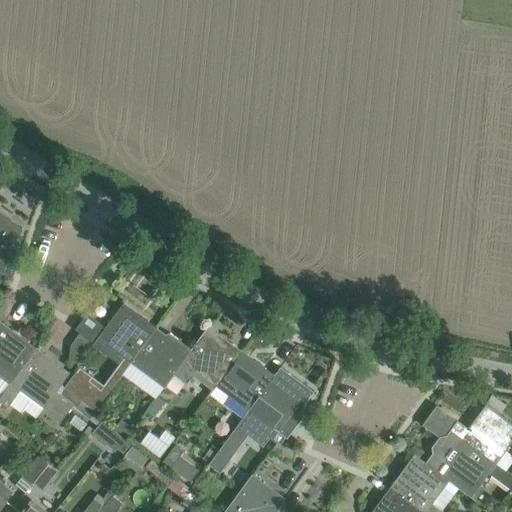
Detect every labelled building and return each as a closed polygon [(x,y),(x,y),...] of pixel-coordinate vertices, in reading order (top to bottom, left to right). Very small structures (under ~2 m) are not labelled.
[(0,259),(23,229),(22,228),(20,231),(0,217),(0,259)] [(102,331),(97,338),(111,348),(131,363),(157,328),(147,321),(144,324),(122,307),(124,304),(123,303),(113,317),(108,324),(102,331)] [(13,331),(3,324),(0,328),(0,396),(1,397),(36,348),(34,351),(11,334),(13,331)] [(183,362),(174,373),(187,382),(193,375),(212,391),(216,386),(240,354),(242,351),(232,344),(230,347),(207,330),(209,327),(208,326),(191,350),(187,355),(183,362)] [(157,328),(131,363),(145,373),(164,387),(164,386),(174,373),(183,362),(187,355),(164,338),(166,335),(157,328)] [(36,348),(1,397),(0,397),(10,405),(11,404),(20,411),(22,412),(24,411),(25,409),(36,417),(41,410),(60,424),(73,407),(98,426),(103,419),(95,413),(96,411),(95,411),(65,387),(62,384),(70,373),(69,372),(67,375),(44,359),(46,355),(36,348)] [(212,391),(210,394),(223,404),(243,419),(249,410),(274,375),(265,368),(262,371),(240,354),(216,386),(212,391)] [(274,375),(249,410),(243,419),(209,465),(210,466),(212,463),(223,471),(236,453),(225,445),(237,428),(241,431),(244,427),(265,443),(262,446),(263,447),(276,430),(287,438),(302,418),(297,414),(314,392),(313,391),(312,392),(299,383),(300,382),(280,367),(274,375)] [(72,377),(65,387),(95,411),(106,397),(87,383),(84,387),(72,377)] [(459,422),(452,432),(496,464),(511,442),(511,424),(486,405),(485,406),(488,408),(471,431),(459,422)] [(102,423),(94,434),(123,453),(131,443),(102,423)] [(480,485),(496,464),(452,432),(447,438),(445,437),(440,438),(432,448),(433,452),(435,454),(428,464),(440,473),(439,474),(449,481),(448,481),(470,498),(471,497),(475,500),(485,488),(480,485)] [(397,478),(390,488),(422,511),(442,511),(443,511),(432,503),(448,481),(449,481),(439,474),(440,473),(428,464),(414,454),(414,455),(417,457),(400,480),(397,478)] [(33,483),(48,463),(39,455),(23,475),(33,483)] [(171,477),(152,460),(146,467),(151,472),(153,470),(167,483),(171,477)] [(33,483),(43,491),(59,471),(48,463),(33,483)] [(511,491),(511,490),(511,476),(507,473),(500,483),(511,491)] [(252,475),(234,499),(224,511),(275,511),(279,508),(285,500),(252,475)] [(0,480),(0,508),(13,492),(0,480)] [(386,500),(376,511),(422,511),(390,488),(382,498),(386,500)] [(99,511),(116,511),(123,504),(124,505),(130,498),(120,489),(114,497),(113,496),(104,507),(104,506),(99,511)] [(22,511),(48,511),(32,499),(22,511)] [(83,511),(99,511),(104,506),(95,499),(83,511)]
